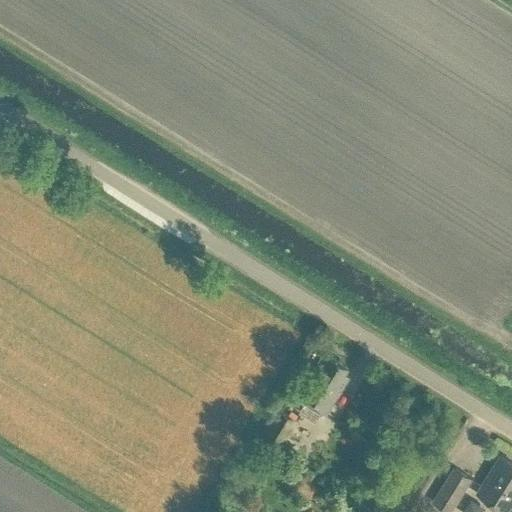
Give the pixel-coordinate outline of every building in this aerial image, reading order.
[(324,411),(348,375),(343,372),(347,365),(326,350),(297,393),(324,411)] [(280,447),(298,419),(280,407),(262,434),(280,447)] [(506,511),(511,501),(511,461),(499,454),(476,492),(506,511)] [(450,511),(472,477),(453,465),(432,501),(450,511)] [(310,495),(317,483),(303,475),(296,486),(310,495)]
